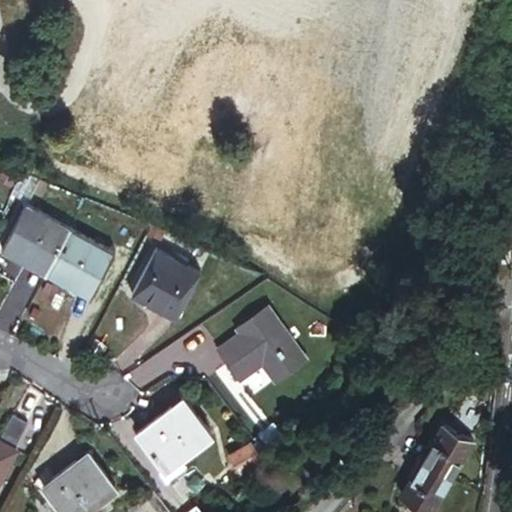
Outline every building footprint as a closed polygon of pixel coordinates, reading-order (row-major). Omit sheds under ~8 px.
[(148,0),(137,27),(134,26),(132,32),(123,35),(128,43),(125,49),(115,54),(119,62),(110,66),(115,74),(110,85),(102,90),(106,98),(95,102),(99,111),(96,118),(88,122),(92,131),(82,155),(112,168),(120,148),(142,156),(151,152),(146,143),(149,136),(159,131),(156,122),(165,117),(161,109),(165,100),(173,97),(169,88),(178,83),(174,76),(177,68),(186,64),(183,55),(242,29),(323,62),(337,95),(330,112),(324,115),(326,123),(297,194),(331,209),(338,193),(347,196),(350,190),(362,195),(432,17),(407,7),(409,0),(148,0)] [(268,108),(260,105),(243,111),(238,118),(241,126),(249,128),(266,123),(271,116),(268,108)] [(31,184),(22,179),(12,197),(21,202),(31,184)] [(51,272),(73,229),(29,206),(7,250),(51,272)] [(119,250),(132,257),(145,233),(132,226),(119,250)] [(120,253),(73,229),(51,272),(98,296),(120,253)] [(156,248),(133,293),(179,317),(202,272),(156,248)] [(240,335),(218,352),(240,382),(261,366),(274,383),(301,363),(263,311),(236,330),(240,335)] [(187,396),(141,430),(168,466),(181,456),(214,432),(187,396)] [(11,417),(0,436),(0,445),(12,452),(26,425),(11,417)] [(277,425),(261,435),(280,464),(295,454),(277,425)] [(427,469),(455,483),(473,449),(446,434),(427,469)] [(233,456),(243,473),(267,460),(257,443),(233,456)] [(0,445),(0,482),(16,454),(12,452),(0,445)] [(78,511),(95,499),(117,483),(90,449),(45,484),(66,511),(78,511)] [(164,470),(171,480),(189,466),(181,456),(168,466),(164,470)] [(417,511),(439,511),(455,483),(427,469),(407,506),(417,511)] [(97,511),(102,508),(95,499),(78,511),(97,511)]
